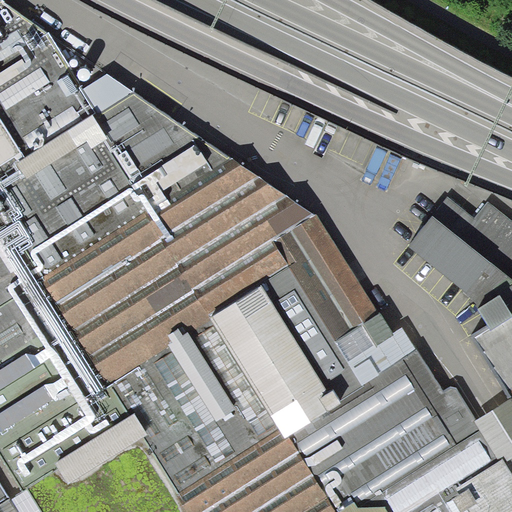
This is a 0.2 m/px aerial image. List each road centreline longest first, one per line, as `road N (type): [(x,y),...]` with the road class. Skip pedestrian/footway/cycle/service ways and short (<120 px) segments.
road 1 (motorway): [(117,0),(511,179)]
road 2 (motorway): [(197,0),(511,150)]
road 3 (motorway): [(511,115),(267,0)]
road 4 (motorway): [(511,108),(331,0)]
